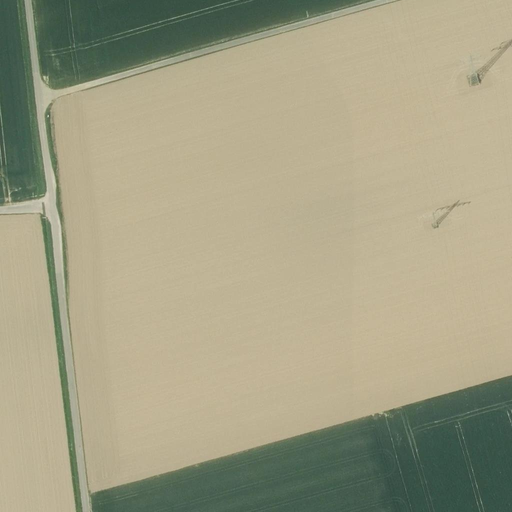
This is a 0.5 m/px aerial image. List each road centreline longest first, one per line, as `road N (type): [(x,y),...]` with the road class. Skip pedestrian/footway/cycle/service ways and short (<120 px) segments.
road 1 (track): [(28,0),(87,511)]
road 2 (track): [(40,97),(388,0)]
